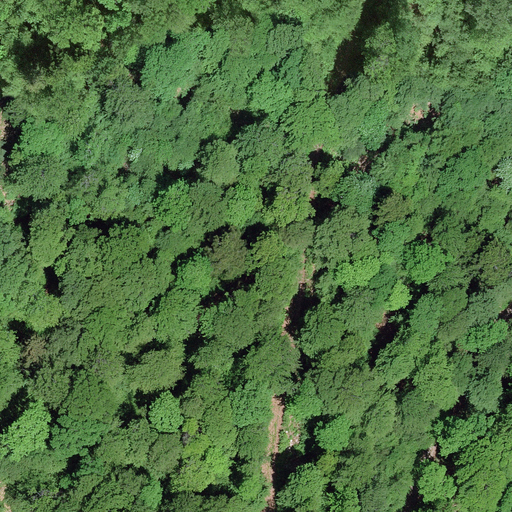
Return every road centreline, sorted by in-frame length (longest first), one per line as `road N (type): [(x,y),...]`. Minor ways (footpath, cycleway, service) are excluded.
road 1 (track): [(277,511),(321,182),(362,0)]
road 2 (track): [(511,324),(473,381),(411,511)]
